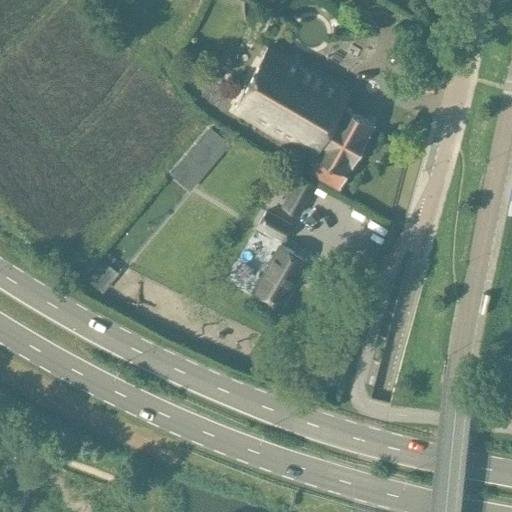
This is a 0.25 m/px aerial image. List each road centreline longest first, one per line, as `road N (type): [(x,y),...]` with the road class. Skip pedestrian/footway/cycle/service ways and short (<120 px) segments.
road 1 (secondary): [(511,473),(373,444),(267,408),(180,373),(0,274)]
road 2 (secondary): [(0,328),(225,441),(465,511)]
road 3 (unclassified): [(444,511),(467,312),(511,101)]
road 4 (unclassified): [(424,225),(386,279),(358,402),(382,413),(511,428)]
road 5 (unclassified): [(424,225),(477,0)]
